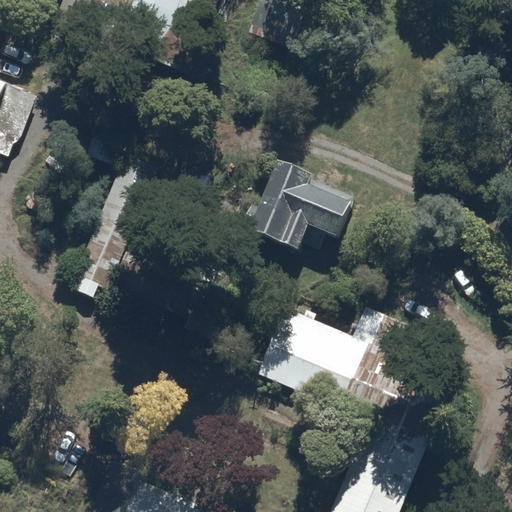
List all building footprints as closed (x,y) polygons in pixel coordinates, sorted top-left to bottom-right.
[(0,56),(23,0),(0,0),(0,145),(22,154),(53,80),(0,58),(0,56)] [(221,0),(139,0),(129,30),(202,56),(221,0)] [(511,185),(511,132),(486,167),(511,185)] [(367,180),(284,145),(254,216),(337,251),(367,180)] [(394,336),(306,299),(274,374),(362,411),(394,336)] [(415,511),(450,430),(389,404),(342,511),(271,511),(157,464),(136,511),(415,511)]
